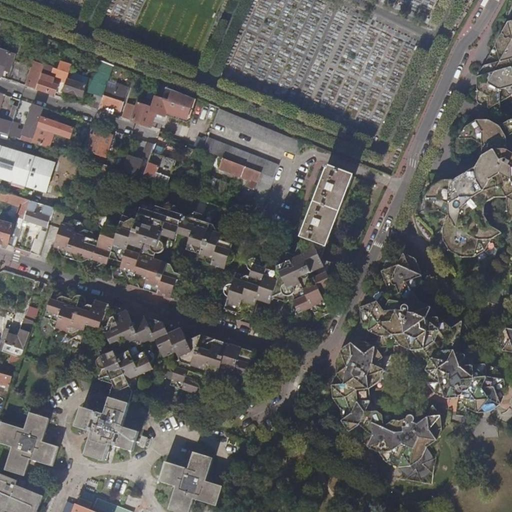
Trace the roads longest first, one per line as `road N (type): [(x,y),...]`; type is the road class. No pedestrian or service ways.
road 1 (residential): [(0,257),(319,364),(462,46),(496,0)]
road 2 (residential): [(154,134),(0,84)]
